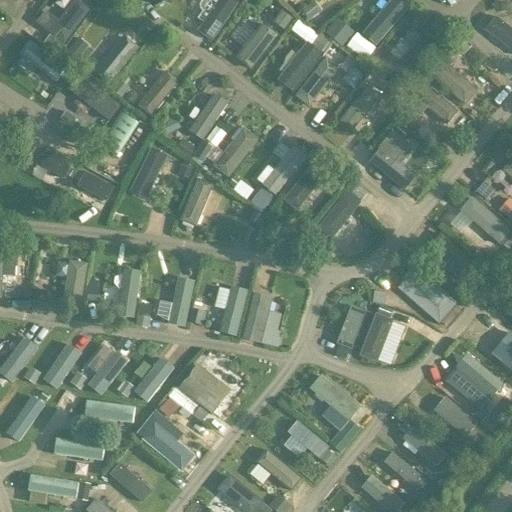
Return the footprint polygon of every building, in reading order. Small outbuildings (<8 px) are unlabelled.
[(77,0),(52,34),(64,43),(92,8),(81,0),(77,0)] [(219,0),(198,32),(213,43),(239,4),(233,0),(219,0)] [(409,12),(395,0),(392,0),(363,36),(378,49),(409,12)] [(511,12),(504,5),(497,13),(511,25),(511,12)] [(343,46),(356,32),(340,17),(327,31),(343,46)] [(511,31),(496,18),(485,31),(511,52),(511,31)] [(300,21),(293,30),(311,43),(318,33),(300,21)] [(236,60),(252,72),(279,37),(263,24),(236,60)] [(94,74),(108,85),(138,49),(124,38),(94,74)] [(389,77),(401,88),(433,51),(421,40),(389,77)] [(30,43),(20,56),(56,83),(66,70),(30,43)] [(278,82),(293,93),(323,54),(308,43),(278,82)] [(296,97),(310,108),(340,69),(326,58),(296,97)] [(441,60),(427,75),(464,108),(478,93),(441,60)] [(346,81),(359,85),(363,71),(350,67),(346,81)] [(138,108),(151,118),(179,83),(167,72),(138,108)] [(78,78),(67,91),(103,120),(114,107),(78,78)] [(447,126),(458,114),(423,84),(413,96),(447,126)] [(340,123),(353,133),(381,97),(368,87),(340,123)] [(190,131),(203,140),(227,105),(214,96),(190,131)] [(32,121),(26,132),(45,143),(60,118),(25,97),(16,112),(32,121)] [(103,138),(120,151),(141,124),(124,111),(103,138)] [(215,167),(228,177),(257,141),(244,130),(215,167)] [(203,141),(196,156),(207,161),(214,146),(203,141)] [(168,157),(152,149),(130,194),(146,202),(168,157)] [(36,164),(64,180),(72,166),(44,150),(36,164)] [(403,194),(414,180),(379,152),(369,166),(403,194)] [(260,189),(273,199),(300,164),(288,154),(260,189)] [(511,161),(502,172),(511,180),(511,161)] [(285,201),(297,211),(328,173),(315,163),(285,201)] [(78,187),(106,202),(114,188),(86,173),(78,187)] [(213,186),(198,181),(182,222),(197,228),(213,186)] [(319,229),(333,239),(360,204),(347,194),(319,229)] [(511,197),(500,209),(511,218),(511,197)] [(472,199),(461,212),(501,246),(511,233),(472,199)] [(441,235),(430,250),(464,277),(476,263),(441,235)] [(88,265),(69,262),(62,309),(81,312),(88,265)] [(413,267),(403,279),(438,309),(449,297),(413,267)] [(140,275),(124,273),(118,316),(134,319),(140,275)] [(194,285),(178,281),(169,325),(185,328),(194,285)] [(248,291),(231,287),(220,333),(237,337),(248,291)] [(272,299),(254,295),(243,340),(262,344),(272,299)] [(365,315),(351,309),(338,343),(352,349),(365,315)] [(410,314),(398,312),(393,359),(405,360),(410,314)] [(511,335),(497,324),(487,336),(511,356),(511,335)] [(38,350),(25,340),(0,371),(0,373),(12,383),(38,350)] [(81,355),(68,346),(44,380),(58,389),(81,355)] [(128,363),(114,352),(89,385),(102,396),(128,363)] [(469,358),(459,370),(491,397),(501,385),(469,358)] [(175,370),(161,359),(134,394),(148,404),(175,370)] [(198,367),(181,389),(213,414),(230,392),(198,367)] [(323,378),(312,391),(349,422),(359,409),(323,378)] [(45,405),(32,397),(7,435),(20,444),(45,405)] [(446,400),(435,412),(466,438),(477,425),(446,400)] [(90,403),(88,419),(132,424),(134,409),(90,403)] [(345,451),(357,426),(346,421),(334,446),(345,451)] [(297,423),(288,434),(320,460),(329,449),(297,423)] [(155,426),(144,439),(182,470),(193,457),(155,426)] [(405,441),(437,467),(446,455),(414,429),(405,441)] [(59,441),(58,455),(101,461),(103,446),(59,441)] [(268,452),(258,465),(292,493),(302,480),(268,452)] [(397,455),(386,467),(421,495),(431,482),(397,455)] [(121,465),(111,477),(142,503),(152,491),(121,465)] [(28,476),(26,491),(71,497),(73,483),(28,476)] [(362,489),(389,511),(396,511),(403,504),(372,477),(362,489)] [(230,478),(220,490),(246,511),(254,511),(261,504),(230,478)] [(86,511),(110,511),(97,500),(86,511)]
